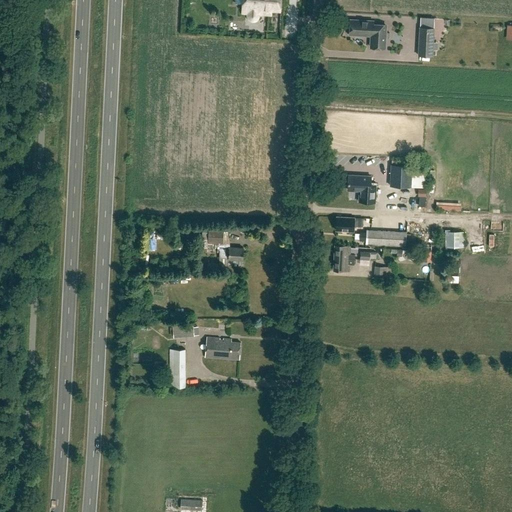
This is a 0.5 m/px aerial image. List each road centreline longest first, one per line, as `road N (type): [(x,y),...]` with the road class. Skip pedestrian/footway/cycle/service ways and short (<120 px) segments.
road 1 (unclassified): [(289,511),(317,0)]
road 2 (primary): [(83,0),(56,511)]
road 3 (primary): [(88,511),(115,0)]
